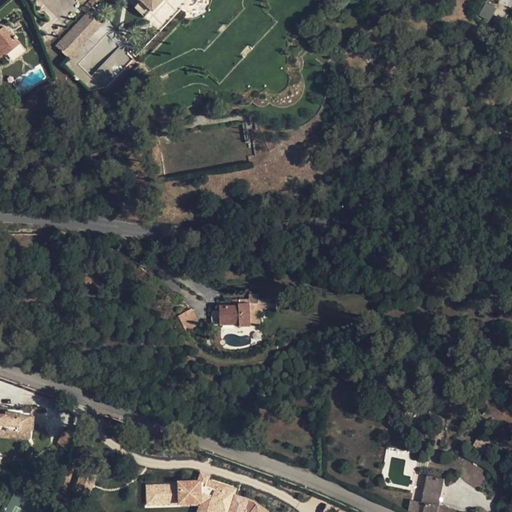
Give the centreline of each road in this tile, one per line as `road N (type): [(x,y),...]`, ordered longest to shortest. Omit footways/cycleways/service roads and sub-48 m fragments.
road 1 (residential): [(511,165),(360,219),(195,240),(0,215)]
road 2 (residential): [(0,366),(230,448),(378,511)]
